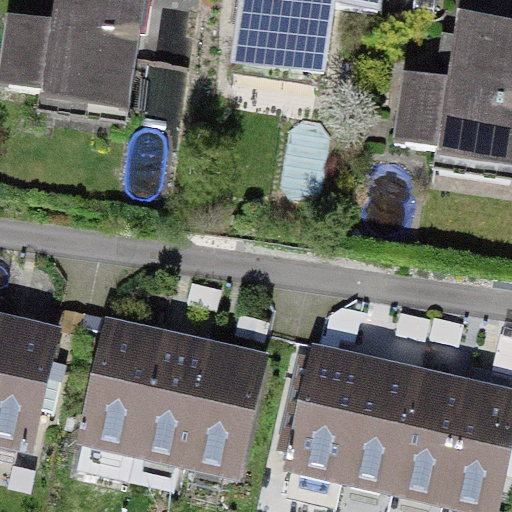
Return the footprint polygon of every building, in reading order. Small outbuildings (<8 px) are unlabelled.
[(8,25),(0,78),(0,89),(130,109),(141,34),(145,35),(150,5),(145,5),(145,0),(57,0),(53,31),(8,25)] [(243,0),(235,60),(322,73),(331,8),(377,15),(379,0),(243,0)] [(394,148),(511,163),(511,31),(458,24),(450,89),(403,83),(394,148)] [(3,333),(0,347),(0,444),(30,452),(39,414),(54,417),(64,370),(50,366),(55,344),(3,333)] [(129,484),(160,348),(108,336),(77,472),(129,484)] [(160,348),(129,484),(173,494),(180,465),(186,467),(210,359),(160,348)] [(210,359),(186,467),(238,478),(262,371),(210,359)] [(342,481),(367,374),(301,359),(279,453),(294,456),(290,470),(293,471),(286,500),(334,511),(341,481),(342,481)] [(393,493),(417,386),(367,374),(342,481),(393,493)] [(443,505),(468,397),(417,386),(393,493),(443,505)] [(511,407),(468,397),(443,505),(474,511),(495,511),(506,467),(511,465),(511,407)]
